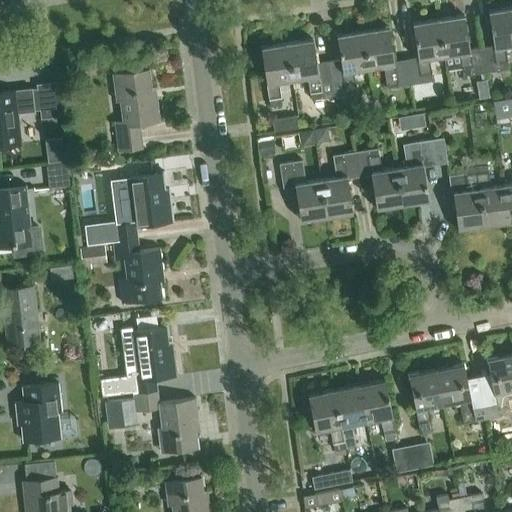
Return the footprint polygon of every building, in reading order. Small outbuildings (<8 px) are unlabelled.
[(493,45),(481,47),(485,72),(508,69),(504,47),(511,45),(511,6),(488,11),(493,45)] [(464,14),(438,18),(444,57),(446,70),(461,67),(463,76),(485,72),(481,47),(469,49),(464,14)] [(417,57),(405,59),(409,84),(432,81),(429,59),(444,57),(438,18),(412,23),(417,57)] [(388,26),(362,30),(368,69),(383,66),(387,88),(409,84),(405,59),(393,61),(388,26)] [(340,59),(328,61),(330,71),(334,96),(356,93),(353,71),(368,69),(362,30),(336,34),(340,59)] [(312,39),(286,43),(292,80),(307,78),(311,100),(334,96),(330,71),(328,61),(316,63),(312,39)] [(286,43),(261,47),(270,107),(281,105),(278,83),(292,80),(286,43)] [(141,124),(161,121),(158,98),(155,98),(151,67),(117,72),(123,120),(116,121),(119,151),(144,148),(141,124)] [(40,109),(41,119),(64,116),(60,82),(37,84),(38,89),(40,109)] [(35,112),(34,110),(40,109),(38,89),(32,90),(32,89),(15,91),(0,92),(0,145),(20,144),(17,113),(35,112)] [(511,98),(503,100),(504,110),(511,108),(511,98)] [(423,112),(410,114),(412,126),(425,124),(423,112)] [(272,119),(274,131),(298,127),(296,115),(272,119)] [(397,167),(403,205),(429,201),(423,166),(448,162),(444,137),(409,142),(413,164),(397,167)] [(273,139),(258,141),(260,154),(275,152),(273,139)] [(378,147),(354,151),(359,177),(371,175),(376,209),(403,205),(397,167),(382,170),(378,147)] [(337,177),(320,180),(326,218),(353,213),(347,179),(359,177),(354,151),(333,155),(337,177)] [(510,221),(505,184),(490,186),(486,155),(475,157),(484,225),(510,221)] [(465,167),(466,172),(449,174),(451,192),(453,192),(458,228),(484,225),(475,157),(467,158),(468,166),(465,167)] [(301,222),(326,218),(320,180),(306,182),(303,160),(280,164),(284,189),(295,188),(301,222)] [(46,163),(49,189),(71,187),(68,161),(46,163)] [(117,223),(111,223),(113,242),(139,239),(138,225),(173,221),(171,198),(166,198),(164,182),(166,182),(164,171),(158,171),(159,173),(112,178),(117,223)] [(0,247),(14,246),(15,255),(41,252),(39,227),(29,228),(25,186),(0,188),(0,247)] [(139,239),(113,242),(115,259),(123,258),(125,278),(119,278),(121,302),(128,301),(163,297),(160,271),(164,271),(161,248),(141,250),(139,239)] [(104,244),(79,247),(82,269),(91,268),(90,263),(106,261),(104,244)] [(51,280),(77,277),(75,264),(49,268),(51,280)] [(9,344),(39,341),(32,286),(2,289),(9,344)] [(112,395),(158,389),(156,378),(177,376),(174,352),(169,353),(166,326),(133,330),(138,374),(131,375),(132,382),(110,385),(112,395)] [(490,378),(479,380),(481,392),(486,418),(511,413),(507,392),(511,390),(511,354),(487,360),(490,378)] [(464,365),(436,371),(443,405),(460,402),(464,422),(486,418),(481,392),(479,380),(468,382),(464,365)] [(436,371),(409,376),(420,431),(433,429),(429,408),(443,405),(436,371)] [(359,386),(366,422),(381,419),(386,440),(397,438),(385,381),(359,386)] [(58,411),(62,411),(59,382),(21,386),(23,401),(14,402),(16,416),(20,415),(22,441),(61,437),(58,411)] [(359,386),(334,392),(345,449),(357,447),(352,425),(366,422),(359,386)] [(158,389),(112,395),(112,396),(133,393),(133,397),(104,400),(108,428),(137,424),(135,411),(159,408),(164,451),(198,447),(195,421),(199,420),(197,397),(159,401),(158,389)] [(335,451),(345,449),(334,392),(308,397),(316,432),(330,429),(335,451)] [(429,441),(417,443),(422,468),(434,465),(429,441)] [(409,470),(422,468),(417,443),(404,446),(409,470)] [(396,473),(409,470),(404,446),(392,448),(396,473)] [(314,488),(352,481),(350,470),(312,477),(314,488)] [(201,476),(167,480),(171,511),(209,511),(209,501),(204,502),(201,476)] [(69,511),(69,504),(71,504),(70,490),(58,491),(56,477),(23,481),(26,509),(29,509),(29,511),(69,511)] [(341,501),(339,488),(314,493),(317,506),(341,501)] [(501,511),(498,511),(486,511),(482,493),(459,498),(462,511),(501,511)] [(462,511),(459,498),(448,500),(447,494),(436,496),(438,508),(423,511),(462,511)]
